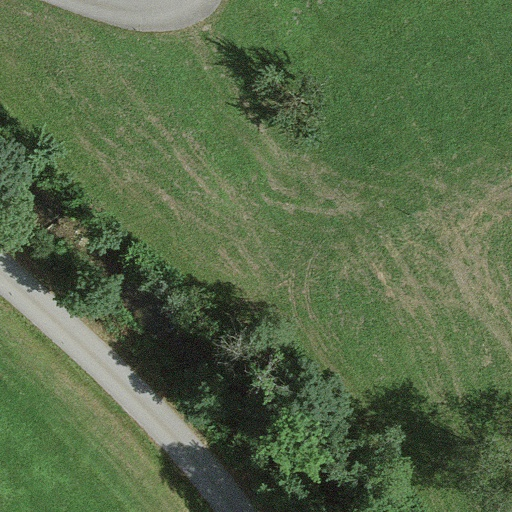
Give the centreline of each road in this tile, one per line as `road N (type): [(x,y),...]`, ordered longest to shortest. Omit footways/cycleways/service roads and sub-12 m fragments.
road 1 (unclassified): [(0,269),(150,411),(236,511)]
road 2 (track): [(199,0),(188,13),(138,18),(74,0)]
